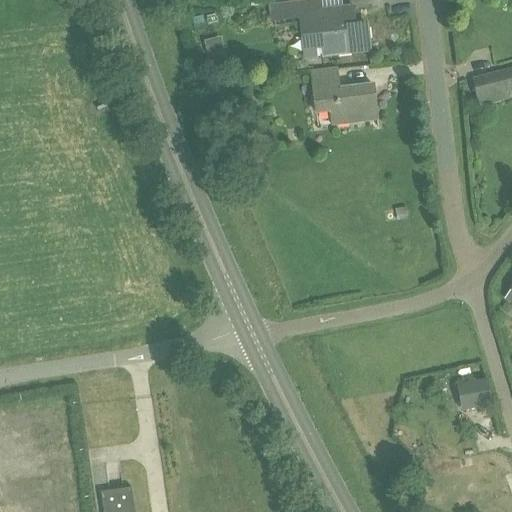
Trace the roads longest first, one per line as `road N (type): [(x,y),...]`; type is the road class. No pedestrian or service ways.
road 1 (primary): [(250,334),(185,192),(114,0)]
road 2 (residential): [(472,282),(444,146),(427,0)]
road 3 (unclassified): [(0,374),(250,334)]
road 4 (unclassified): [(250,334),(390,309),(472,282)]
road 5 (primary): [(342,511),(250,334)]
road 6 (residential): [(511,424),(472,282)]
